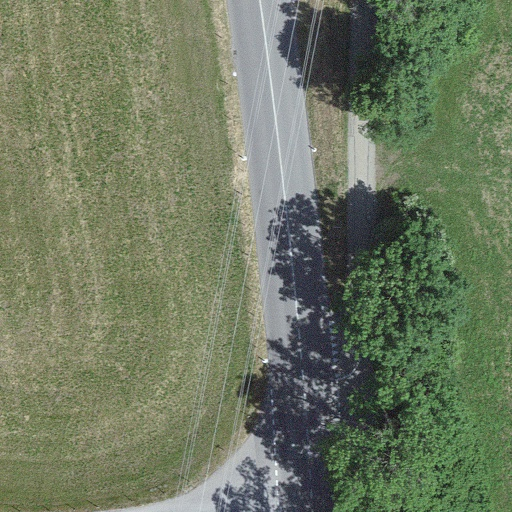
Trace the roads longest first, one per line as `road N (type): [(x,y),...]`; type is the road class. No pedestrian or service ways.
road 1 (unclassified): [(311,441),(361,292),(365,0)]
road 2 (secondary): [(259,0),(311,441)]
